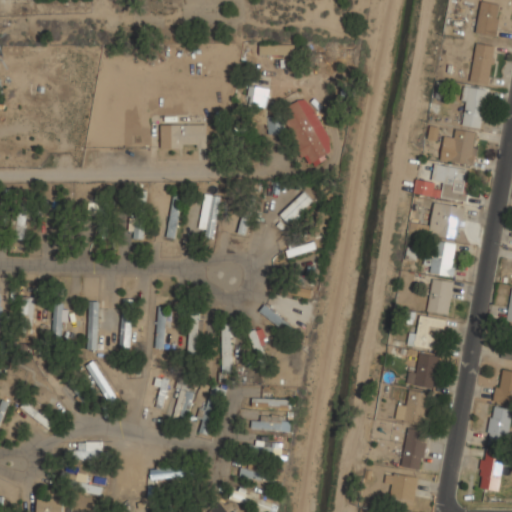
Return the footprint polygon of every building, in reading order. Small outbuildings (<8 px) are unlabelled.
[(497,35),(500,2),(480,0),(476,33),(497,35)] [(294,42),(259,42),(259,54),(294,54),(294,42)] [(470,82),(490,84),(494,44),(475,42),(470,82)] [(248,121),(264,122),(270,133),(284,134),(285,123),(302,157),(309,154),(313,161),(331,152),(331,143),(308,98),(301,98),(283,108),(282,117),(267,116),(267,115),(268,87),(250,86),(248,121)] [(460,124),(481,128),(488,90),(467,86),(460,124)] [(207,125),(160,125),(160,148),(207,148),(207,125)] [(427,139),(436,140),(438,128),(429,127),(427,139)] [(473,164),(478,133),(456,129),(454,138),(444,136),(440,159),(473,164)] [(465,201),(470,170),(435,164),(432,181),(442,183),(440,197),(465,201)] [(280,214),(289,224),(313,200),(303,191),(280,214)] [(110,234),(110,194),(98,194),(98,234),(110,234)] [(200,235),(215,237),(220,196),(205,194),(200,235)] [(175,237),(181,196),(172,195),(166,236),(175,237)] [(73,202),(63,202),(63,225),(73,225),(73,202)] [(429,233),(459,238),(464,207),(434,202),(429,233)] [(8,234),(25,234),(25,213),(8,213),(8,234)] [(130,217),(130,238),(143,238),(143,217),(130,217)] [(37,233),(53,234),(54,224),(37,223),(37,233)] [(455,275),(456,242),(432,241),(431,274),(455,275)] [(285,249),(288,258),(314,250),(311,242),(285,249)] [(453,282),(433,278),(426,310),(447,314),(453,282)] [(33,296),(22,296),(22,327),(33,327),(33,296)] [(120,346),(130,347),(132,298),(122,298),(120,346)] [(98,300),(88,300),(88,349),(98,349),(98,300)] [(62,330),(62,302),(53,302),(53,330),(62,330)] [(260,311),(281,328),(291,316),(279,306),(274,312),(265,305),(260,311)] [(166,306),(157,306),(157,348),(166,348),(166,306)] [(416,335),(411,334),(408,344),(431,349),(436,327),(443,329),(445,319),(420,313),(416,335)] [(198,316),(189,316),(189,355),(198,355),(198,316)] [(222,324),(222,372),(230,372),(230,324),(222,324)] [(511,325),(510,325),(501,356),(511,359),(511,325)] [(248,332),(257,354),(264,351),(256,329),(248,332)] [(433,354),(417,357),(419,371),(407,373),(409,387),(438,382),(433,354)] [(85,365),(111,404),(119,399),(93,360),(85,365)] [(511,404),(511,371),(501,369),(495,401),(511,404)] [(89,398),(72,374),(65,379),(82,402),(89,398)] [(154,406),(163,408),(168,379),(159,378),(154,406)] [(202,396),(198,412),(204,413),(200,431),(207,433),(219,389),(213,387),(211,398),(202,396)] [(173,417),(185,421),(193,393),(181,389),(173,417)] [(423,424),(428,393),(410,390),(407,403),(398,402),(396,420),(423,424)] [(252,408),(290,408),(290,397),(252,397),(252,408)] [(0,400),(0,422),(10,402),(1,398),(0,400)] [(47,429),(53,422),(26,400),(20,407),(47,429)] [(511,408),(491,406),(488,443),(508,445),(511,408)] [(252,417),(252,429),(290,429),(290,417),(252,417)] [(421,468),(427,430),(407,427),(401,465),(421,468)] [(103,441),(76,441),(76,451),(65,451),(65,460),(103,460),(103,441)] [(276,449),(249,442),(247,451),(274,458),(276,449)] [(499,490),(503,464),(511,465),(511,459),(511,453),(483,450),(478,487),(499,490)] [(151,476),(196,476),(196,467),(151,467),(151,476)] [(274,482),(276,473),(241,467),(239,475),(274,482)] [(394,485),(391,505),(413,508),(417,477),(387,472),(385,483),(394,485)] [(276,511),(280,503),(233,487),(229,498),(270,511),(276,511)] [(36,511),(62,511),(62,497),(36,497),(36,511)]
